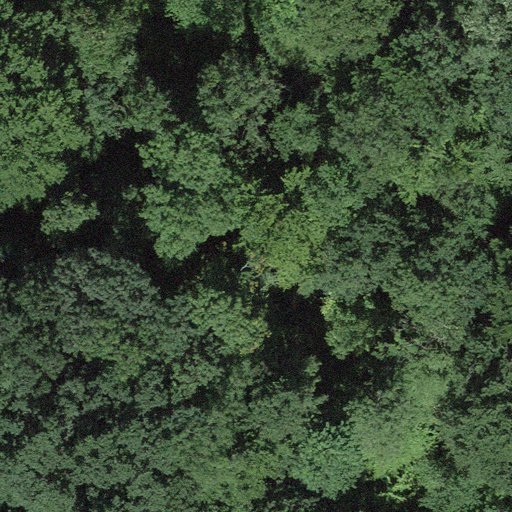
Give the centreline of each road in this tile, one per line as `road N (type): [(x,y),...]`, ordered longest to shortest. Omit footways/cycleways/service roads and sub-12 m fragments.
road 1 (track): [(0,226),(349,511)]
road 2 (track): [(344,0),(511,162)]
